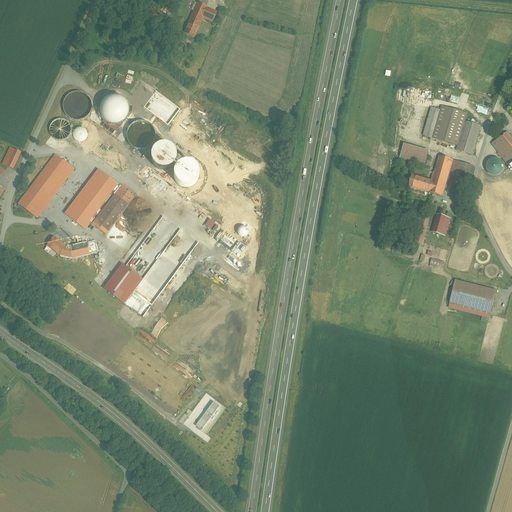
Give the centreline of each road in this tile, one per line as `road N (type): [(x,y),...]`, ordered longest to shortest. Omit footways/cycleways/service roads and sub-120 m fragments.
road 1 (motorway): [(337,0),(249,511)]
road 2 (motorway): [(267,511),(355,0)]
road 3 (secondary): [(0,332),(116,416),(216,511)]
road 4 (residential): [(0,251),(10,199),(97,0)]
road 5 (residential): [(116,511),(124,470),(0,353)]
